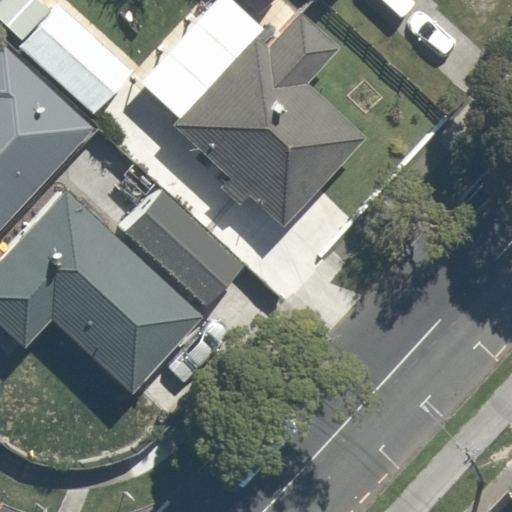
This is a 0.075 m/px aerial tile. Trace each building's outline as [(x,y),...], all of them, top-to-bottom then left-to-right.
[(56,0),(35,0),(7,33),(88,103),(126,60),(56,0)] [(242,183),(273,209),(357,111),(252,22),(168,120),(218,162),(203,179),(228,200),(242,183)] [(0,196),(76,98),(0,39),(0,196)] [(59,178),(0,243),(0,337),(8,345),(39,312),(120,385),(196,301),(113,227),(59,178)] [(154,182),(113,227),(196,301),(236,256),(154,182)]
